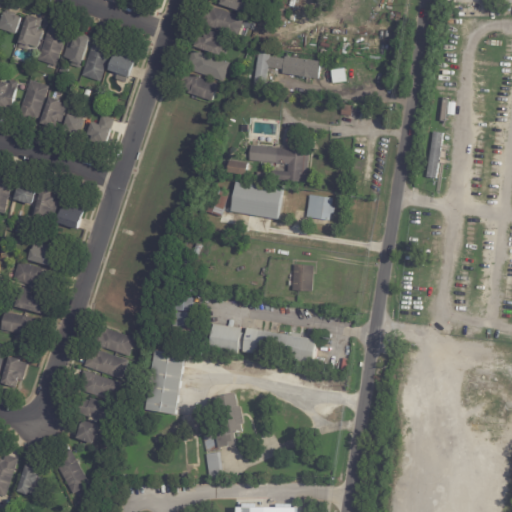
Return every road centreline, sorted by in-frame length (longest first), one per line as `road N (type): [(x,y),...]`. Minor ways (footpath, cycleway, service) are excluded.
road 1 (residential): [(425,0),(337,511)]
road 2 (residential): [(0,414),(32,422),(178,0)]
road 3 (residential): [(0,144),(117,182)]
